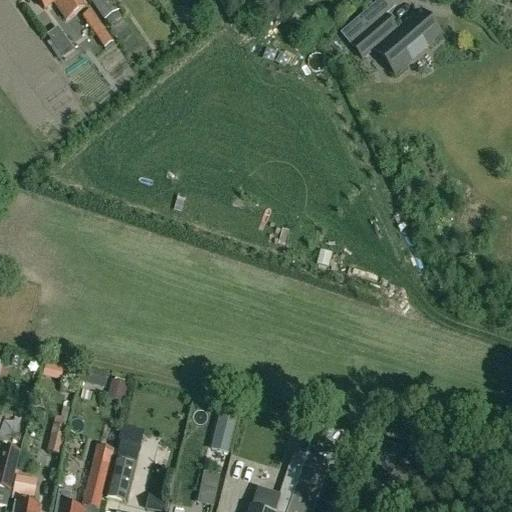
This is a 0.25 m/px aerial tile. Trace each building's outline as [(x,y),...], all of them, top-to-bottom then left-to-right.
[(66,22),(79,14),(78,13),(83,10),(76,0),(36,0),(44,11),(54,4),(66,22)] [(107,0),(93,0),(90,2),(104,23),(117,13),(107,0)] [(283,10),(291,0),(277,0),(275,3),(283,10)] [(121,59),(90,14),(83,19),(114,64),(121,59)] [(366,16),(341,37),(361,61),(372,52),(392,77),(435,42),(418,20),(394,39),(381,22),(376,27),(366,16)] [(57,29),(47,37),(51,43),(47,45),(59,63),(74,53),(57,29)] [(123,371),(119,391),(132,394),(136,373),(123,371)] [(212,451),(227,455),(238,412),(222,408),(212,451)] [(54,418),(46,454),(59,457),(65,429),(64,429),(69,410),(62,409),(60,420),(54,418)] [(136,464),(140,448),(144,434),(121,429),(118,442),(121,443),(116,459),(136,464)] [(0,491),(10,494),(20,454),(1,449),(0,452),(0,491)] [(98,511),(109,467),(93,463),(82,508),(98,511)] [(115,465),(106,500),(125,505),(134,470),(115,465)] [(293,496),(302,468),(290,465),(281,492),(293,496)] [(200,492),(214,495),(218,479),(203,476),(200,492)] [(10,500),(19,502),(20,497),(33,500),(37,482),(16,477),(10,500)] [(313,511),(314,511),(289,503),(285,511),(313,511)]
